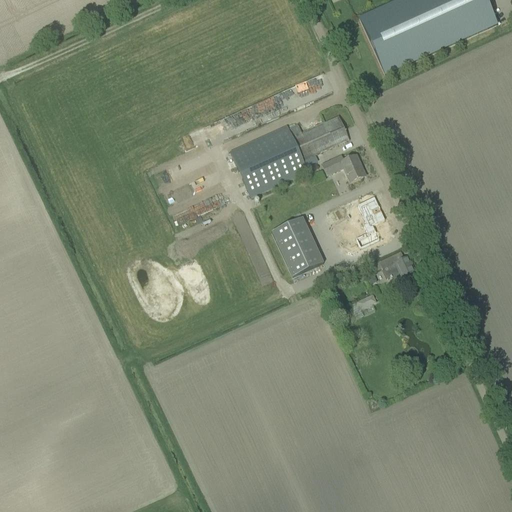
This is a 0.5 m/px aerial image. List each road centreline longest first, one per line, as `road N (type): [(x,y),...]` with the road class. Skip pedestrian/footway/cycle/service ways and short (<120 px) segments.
road 1 (unclassified): [(306,0),(511,456)]
road 2 (track): [(0,86),(184,0)]
